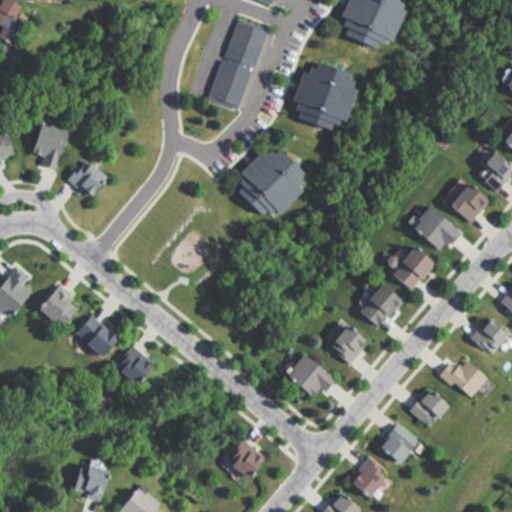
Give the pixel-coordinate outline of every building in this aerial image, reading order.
[(345,0),(338,16),(343,18),(340,25),(345,27),(342,34),(372,48),(375,42),(380,44),(383,38),(388,41),(402,11),(397,8),(399,3),(394,0),(345,0)] [(16,1),(0,1),(0,40),(16,40),(16,1)] [(235,18),(204,98),(235,109),(266,29),(235,18)] [(312,61),(311,67),(305,66),(303,73),(298,71),(289,99),(294,101),(292,109),(297,110),(295,117),(327,127),(329,121),(334,122),(336,117),(341,119),(352,87),(347,85),(348,80),(343,78),(345,71),(312,61)] [(511,90),(503,84),(511,72),(511,90)] [(35,164),(54,169),(64,128),(33,120),(24,153),(37,156),(35,164)] [(511,149),(511,125),(500,140),(511,149)] [(0,160),(11,157),(5,134),(0,134),(0,160)] [(258,151),(238,173),(241,177),(236,182),(239,186),(235,191),(259,214),(264,210),(268,214),(272,210),(276,214),(299,190),(296,186),(300,182),(296,178),(301,173),(277,149),(272,154),(268,150),(263,155),(258,151)] [(493,192),(480,181),(488,171),(481,164),(491,152),(510,168),(506,173),(508,177),(493,192)] [(60,176),(82,197),(101,178),(79,157),(60,176)] [(440,201),(462,223),(483,202),(462,180),(440,201)] [(439,253),(455,230),(421,206),(405,229),(439,253)] [(383,269),(402,288),(427,263),(408,244),(383,269)] [(0,274),(0,314),(3,317),(26,291),(19,284),(27,275),(12,261),(0,274)] [(511,319),(511,279),(492,302),(511,319)] [(397,301),(376,280),(351,305),(381,335),(394,322),(385,313),(397,301)] [(30,305),(54,329),(73,309),(49,286),(30,305)] [(94,357),(111,340),(84,313),(67,330),(94,357)] [(501,327),(477,315),(465,340),(490,351),(501,327)] [(320,342),(345,366),(364,346),(339,322),(320,342)] [(107,367),(127,386),(146,367),(126,348),(107,367)] [(331,377),(294,353),(278,378),(307,396),(312,386),(321,392),(331,377)] [(460,357),(453,364),(446,358),(434,372),(464,398),(483,377),(460,357)] [(444,406),(423,386),(403,408),(424,428),(444,406)] [(412,437),(389,421),(371,448),(394,464),(412,437)] [(220,463),(243,479),(262,452),(238,436),(220,463)] [(360,499),(383,476),(364,457),(342,479),(360,499)] [(69,465),(67,495),(100,497),(102,466),(69,465)] [(111,511),(146,511),(153,499),(125,484),(111,511)] [(353,511),(356,509),(335,490),(315,511),(316,511),(353,511)]
